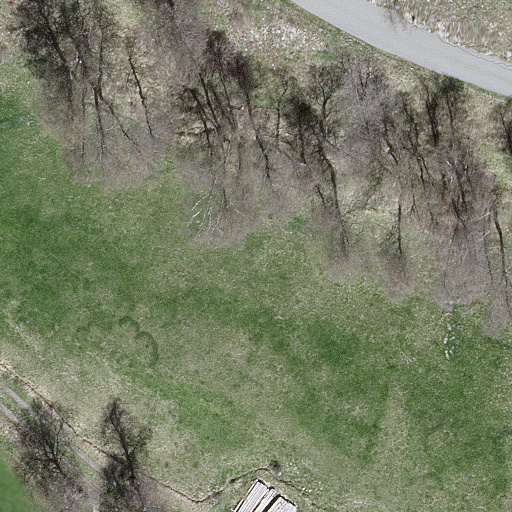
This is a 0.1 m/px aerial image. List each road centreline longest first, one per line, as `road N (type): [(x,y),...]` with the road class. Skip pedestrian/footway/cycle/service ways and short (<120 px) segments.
road 1 (residential): [(511,82),(374,28),(326,0)]
road 2 (track): [(124,511),(0,395)]
